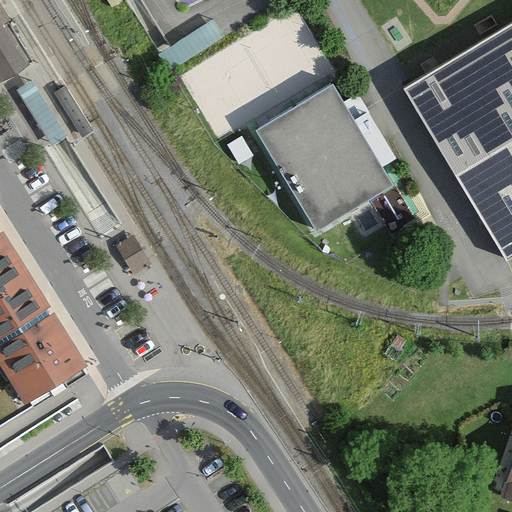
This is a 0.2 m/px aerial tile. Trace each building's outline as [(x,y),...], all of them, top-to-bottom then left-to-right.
[(0,17),(0,90),(0,91),(30,70),(0,17)] [(511,21),(400,90),(504,261),(511,256),(511,21)] [(336,82),(255,127),(315,235),(397,190),(336,82)] [(0,429),(87,374),(0,237),(0,429)] [(116,246),(130,268),(142,261),(128,238),(116,246)] [(511,457),(501,490),(511,493),(511,457)]
